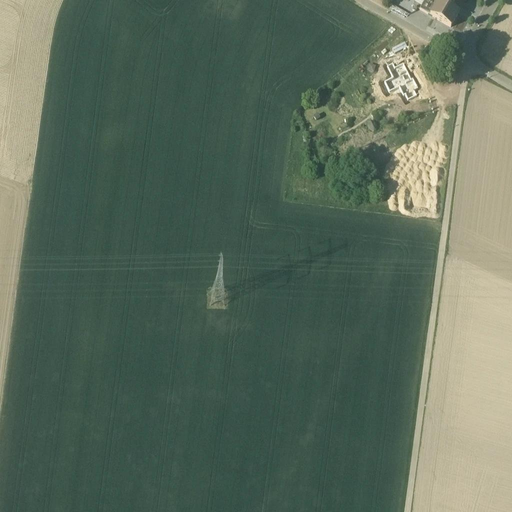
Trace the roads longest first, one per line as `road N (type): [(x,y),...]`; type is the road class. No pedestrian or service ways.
road 1 (unclassified): [(466,59),(406,511)]
road 2 (unclassified): [(466,59),(359,0)]
